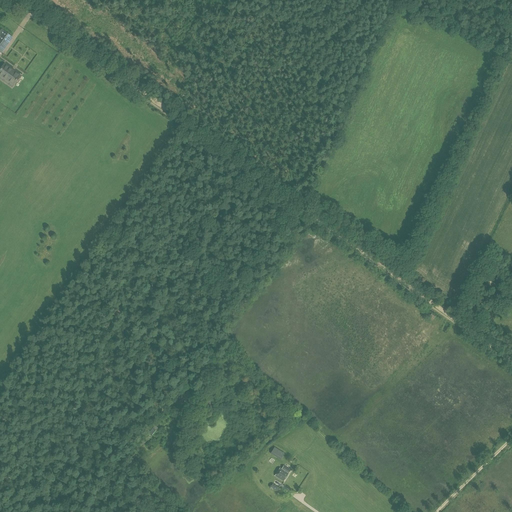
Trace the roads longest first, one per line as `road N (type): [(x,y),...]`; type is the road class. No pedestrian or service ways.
road 1 (track): [(511,361),(229,154)]
road 2 (track): [(293,410),(400,511)]
road 3 (track): [(170,112),(66,37)]
